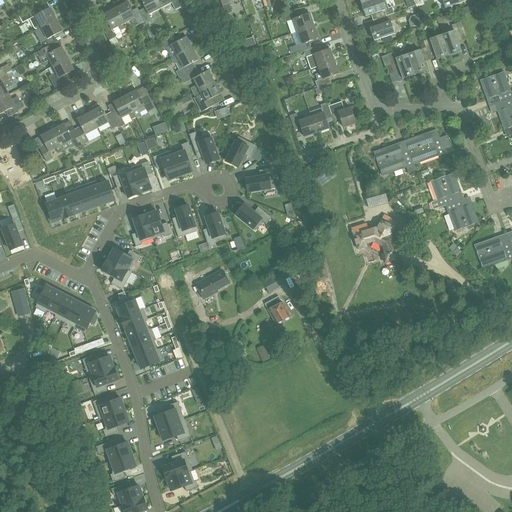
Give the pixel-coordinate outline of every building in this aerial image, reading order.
[(140,0),(145,8),(139,11),(145,22),(144,22),(146,25),(152,22),(149,15),(160,9),(155,0),(140,0)] [(155,0),(160,9),(172,3),(175,10),(182,6),(178,0),(155,0)] [(220,0),(225,15),(232,12),(228,2),(232,0),(220,0)] [(374,13),(376,19),(389,15),(388,15),(386,9),(383,0),(373,0),(361,4),(365,17),(374,13)] [(442,0),(445,8),(466,1),(465,0),(442,0)] [(126,2),(115,8),(123,24),(130,20),(133,25),(136,26),(144,22),(145,22),(139,11),(137,8),(131,11),(126,2)] [(41,28),(56,20),(50,8),(41,13),(38,6),(25,13),(18,17),(22,23),(30,19),(35,28),(38,30),(41,28)] [(102,27),(109,40),(115,37),(112,30),(119,27),(121,31),(126,29),(123,24),(115,8),(103,15),(108,23),(102,27)] [(298,10),(284,15),(286,22),(293,19),(298,32),(314,26),(309,14),(300,17),(298,10)] [(370,28),(374,41),(395,34),(391,22),(396,20),(394,13),(388,15),(389,15),(376,19),(378,25),(370,28)] [(43,49),(50,46),(57,42),(53,36),(62,31),(56,20),(41,28),(44,33),(40,35),(43,41),(40,42),(43,49)] [(453,31),(442,35),(449,55),(461,51),(458,43),(465,40),(458,23),(451,25),(453,31)] [(294,46),(296,52),(297,53),(304,51),(311,49),(309,41),(318,38),(314,26),(298,32),(302,44),(294,46)] [(166,48),(171,59),(192,49),(186,37),(185,38),(182,31),(160,43),(164,49),(166,48)] [(27,33),(14,33),(14,39),(9,39),(9,53),(27,54),(27,33)] [(424,41),(430,60),(431,60),(428,53),(434,51),(437,60),(449,55),(442,35),(430,39),(424,41)] [(255,44),(253,38),(245,40),(248,47),(255,44)] [(407,54),(415,75),(427,71),(424,62),(430,60),(424,41),(423,41),(425,48),(407,54)] [(52,65),(67,57),(62,47),(53,52),(50,46),(43,49),(40,51),(33,55),(34,57),(38,55),(40,59),(41,59),(44,65),(50,61),(52,65)] [(311,49),(304,51),(306,57),(312,55),(316,68),(318,67),(318,68),(335,62),(330,49),(320,52),(318,46),(311,49)] [(179,78),(180,78),(193,71),(190,65),(198,60),(192,49),(171,59),(174,64),(175,64),(179,70),(176,72),(179,78)] [(415,75),(407,54),(396,58),(394,53),(387,55),(391,65),(386,66),(389,74),(400,70),(403,79),(415,75)] [(49,77),(55,88),(68,81),(65,75),(74,70),(67,57),(52,65),(53,66),(50,68),(53,75),(49,77)] [(377,59),(380,69),(386,67),(382,57),(377,59)] [(118,63),(121,69),(128,66),(125,60),(118,63)] [(311,83),(314,89),(331,83),(329,77),(339,73),(335,62),(318,68),(320,73),(315,75),(317,81),(311,83)] [(0,76),(11,71),(7,64),(0,68),(0,76)] [(22,65),(16,68),(20,76),(26,73),(22,65)] [(361,87),(357,68),(343,71),(347,90),(361,87)] [(190,89),(192,94),(215,82),(209,70),(200,75),(197,69),(193,71),(180,78),(184,84),(193,79),(196,86),(190,89)] [(0,99),(9,94),(6,89),(11,86),(9,80),(10,80),(8,75),(12,73),(11,71),(0,76),(0,99)] [(480,80),(489,105),(511,97),(511,93),(504,72),(480,80)] [(198,105),(201,112),(215,105),(212,98),(221,94),(215,82),(192,94),(198,105)] [(39,92),(42,98),(52,92),(49,87),(39,92)] [(155,110),(148,96),(141,99),(136,90),(125,96),(136,117),(141,115),(140,113),(146,110),(148,113),(152,111),(155,110)] [(0,113),(8,109),(12,116),(25,108),(22,102),(21,102),(18,97),(12,100),(9,94),(0,99),(0,113)] [(118,126),(119,128),(125,125),(122,118),(128,114),(131,120),(136,117),(125,96),(113,102),(118,111),(112,114),(118,126)] [(504,130),(511,127),(511,98),(495,105),(504,130)] [(330,102),(327,103),(332,117),(333,121),(340,118),(343,128),(356,124),(350,107),(344,109),(341,102),(331,105),(330,102)] [(310,117),(316,133),(328,129),(325,119),(332,117),(327,103),(320,105),(322,109),(315,111),(317,115),(310,117)] [(100,107),(88,113),(97,129),(108,123),(112,130),(118,127),(118,126),(112,114),(111,112),(104,116),(100,107)] [(165,108),(159,111),(162,116),(168,113),(165,108)] [(97,129),(88,113),(77,119),(81,126),(74,129),(83,145),(89,142),(85,135),(97,129)] [(301,128),(304,137),(316,133),(310,117),(299,121),(296,114),(289,116),(294,130),(301,128)] [(60,146),(61,146),(71,140),(76,148),(78,147),(80,151),(84,149),(83,145),(74,129),(68,133),(64,124),(52,130),(60,146)] [(63,151),(61,146),(60,146),(52,130),(41,136),(45,144),(39,148),(46,162),(53,159),(49,152),(56,148),(58,154),(63,151)] [(206,164),(219,160),(210,134),(198,138),(196,132),(189,135),(196,152),(201,150),(204,157),(206,164)] [(413,165),(414,165),(452,151),(447,136),(446,136),(447,137),(433,142),(429,132),(405,141),(408,151),(413,165)] [(152,137),(144,141),(147,149),(156,146),(152,137)] [(238,137),(226,162),(238,168),(244,155),(250,158),(256,146),(238,137)] [(193,155),(189,142),(182,145),(183,149),(173,153),(172,153),(180,176),(192,172),(187,157),(193,155)] [(413,165),(408,151),(401,153),(398,143),(374,152),(382,176),(406,168),(408,173),(410,173),(411,177),(417,175),(416,172),(415,171),(416,170),(416,169),(414,165),(413,165)] [(163,168),(168,181),(180,176),(172,153),(173,153),(172,151),(153,157),(158,170),(163,168)] [(269,156),(271,163),(279,162),(276,151),(269,156)] [(153,173),(148,162),(130,168),(132,173),(140,194),(142,193),(142,194),(149,191),(149,190),(152,189),(147,176),(153,173)] [(29,169),(33,177),(41,174),(37,165),(29,169)] [(115,166),(108,169),(110,175),(117,172),(115,166)] [(275,188),(272,169),(259,171),(260,173),(253,175),(253,178),(246,179),(248,193),(275,188)] [(113,177),(117,189),(124,186),(128,198),(140,194),(132,173),(121,177),(120,174),(113,177)] [(430,181),(437,201),(431,203),(433,210),(439,208),(439,207),(463,198),(454,173),(430,181)] [(98,185),(96,181),(86,185),(94,208),(104,204),(98,185)] [(108,182),(98,185),(104,204),(115,200),(108,182)] [(76,188),(84,211),(94,208),(86,185),(76,188)] [(74,215),(84,211),(76,188),(65,192),(67,197),(67,196),(74,215)] [(67,197),(57,200),(64,219),(74,215),(67,196),(67,197)] [(371,196),(365,198),(368,208),(374,206),(371,196)] [(445,206),(454,231),(479,222),(470,197),(445,206)] [(57,200),(47,203),(46,204),(53,223),(64,219),(57,200)] [(255,231),(263,221),(267,224),(272,218),(258,207),(254,212),(244,204),(236,215),(255,231)] [(197,232),(197,231),(188,205),(176,210),(178,217),(180,224),(175,226),(179,238),(185,235),(197,232)] [(147,214),(145,215),(153,239),(164,235),(165,237),(171,235),(167,223),(161,225),(157,211),(155,212),(154,211),(147,214)] [(214,241),(226,237),(218,213),(205,217),(209,228),(203,230),(209,248),(216,245),(214,241)] [(142,242),(153,239),(145,215),(133,219),(138,233),(132,235),(136,247),(143,245),(142,242)] [(367,247),(366,244),(373,242),(382,246),(384,253),(382,253),(384,263),(399,258),(392,237),(391,236),(395,227),(397,222),(384,215),(381,220),(377,228),(375,228),(368,230),(366,224),(351,228),(358,249),(367,247)] [(19,218),(12,220),(14,225),(2,229),(10,250),(23,246),(18,232),(23,230),(19,218)] [(483,269),(511,258),(511,253),(510,249),(505,251),(499,236),(474,245),(483,269)] [(210,250),(207,243),(198,246),(201,253),(210,250)] [(449,248),(457,256),(462,252),(453,243),(449,248)] [(127,256),(114,249),(113,251),(112,251),(108,258),(109,258),(108,260),(124,268),(128,271),(128,270),(130,267),(133,260),(137,263),(141,256),(130,250),(127,256)] [(111,284),(122,290),(132,272),(128,270),(128,271),(124,268),(108,260),(102,271),(107,273),(115,278),(111,284)] [(196,285),(203,299),(212,294),(211,293),(229,283),(222,270),(196,285)] [(262,282),(269,294),(287,284),(281,272),(262,282)] [(47,286),(41,298),(36,308),(46,313),(47,311),(57,292),(57,291),(47,286)] [(22,305),(28,304),(24,289),(12,292),(17,309),(22,307),(22,305)] [(57,292),(47,311),(56,316),(67,296),(57,291),(57,292)] [(139,311),(135,299),(133,295),(121,300),(123,305),(117,308),(121,318),(139,311)] [(56,316),(55,318),(65,323),(76,301),(67,296),(56,316)] [(268,310),(276,324),(290,316),(282,302),(279,296),(264,304),(268,310)] [(65,323),(74,328),(86,306),(76,301),(65,323)] [(86,306),(74,328),(84,333),(96,311),(86,306)] [(146,320),(146,321),(148,320),(144,309),(139,311),(121,318),(125,328),(146,320)] [(149,330),(146,321),(146,320),(125,328),(129,338),(150,330),(149,330)] [(129,338),(133,348),(154,340),(154,341),(156,340),(152,329),(149,330),(150,330),(129,338)] [(50,339),(45,341),(48,354),(49,354),(55,342),(50,339)] [(137,358),(158,350),(157,350),(154,341),(154,340),(133,348),(137,358)] [(95,341),(84,346),(86,351),(97,347),(95,341)] [(269,360),(264,347),(258,349),(264,362),(269,360)] [(164,360),(160,349),(157,350),(158,350),(137,358),(141,369),(164,360)] [(97,361),(94,355),(82,360),(89,377),(114,368),(114,366),(112,359),(111,359),(110,356),(104,359),(97,361)] [(89,377),(95,395),(107,391),(105,385),(119,380),(114,368),(89,377)] [(125,410),(121,398),(115,400),(108,403),(106,397),(93,402),(100,420),(102,419),(102,418),(125,410)] [(166,406),(167,409),(160,411),(162,414),(155,417),(159,429),(184,419),(178,402),(166,406)] [(80,404),(62,411),(64,418),(83,411),(80,404)] [(103,430),(106,437),(118,432),(116,427),(129,422),(125,410),(102,418),(102,419),(106,429),(103,430)] [(177,436),(179,441),(191,437),(184,419),(159,429),(163,440),(177,436)] [(236,440),(243,438),(240,426),(232,428),(236,440)] [(105,452),(109,463),(132,454),(128,443),(122,445),(116,447),(113,441),(96,447),(99,454),(105,452)] [(234,453),(237,463),(252,458),(248,444),(241,446),(242,450),(234,453)] [(174,463),(163,467),(167,479),(190,471),(193,470),(186,452),(172,457),(174,463)] [(132,454),(109,463),(113,474),(110,475),(113,482),(125,478),(123,471),(136,466),(132,454)] [(170,489),(170,488),(171,490),(171,491),(185,486),(187,492),(199,487),(196,481),(194,482),(190,471),(167,479),(168,481),(167,481),(170,489)] [(126,491),(123,485),(111,489),(114,496),(116,495),(120,506),(143,498),(143,496),(143,495),(141,488),(140,488),(139,486),(126,491)] [(140,511),(141,511),(148,509),(143,498),(120,506),(122,511),(140,511)]
